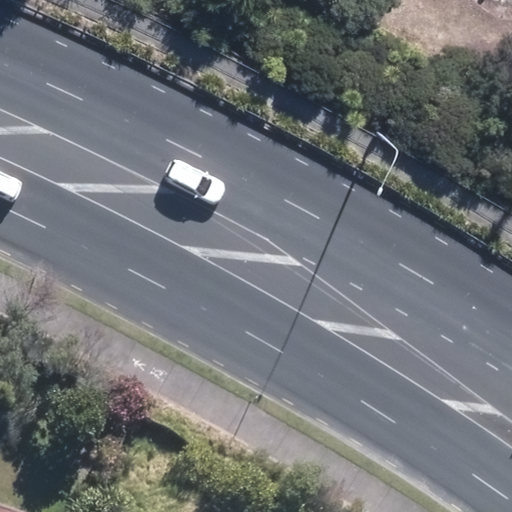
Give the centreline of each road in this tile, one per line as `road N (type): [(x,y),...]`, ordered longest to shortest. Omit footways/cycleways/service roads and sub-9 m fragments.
road 1 (primary): [(511,501),(395,417),(0,204)]
road 2 (primary): [(0,61),(233,167),(511,333)]
